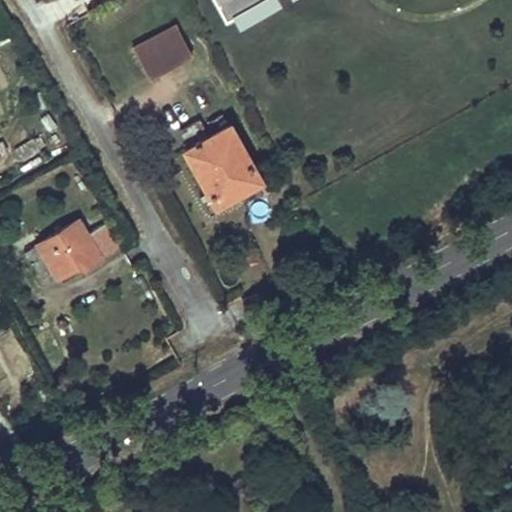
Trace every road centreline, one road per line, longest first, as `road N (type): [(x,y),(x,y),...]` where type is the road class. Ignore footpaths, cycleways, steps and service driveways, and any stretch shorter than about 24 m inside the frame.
road 1 (primary): [(511,229),(0,497)]
road 2 (residential): [(28,0),(209,326)]
